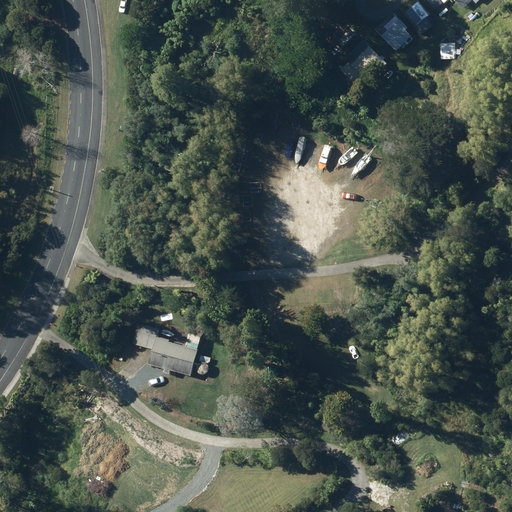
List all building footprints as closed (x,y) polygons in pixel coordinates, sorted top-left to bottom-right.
[(429,15),(418,1),(405,10),(416,24),(429,15)] [(379,32),(400,53),(415,38),(409,32),(412,30),(396,15),(379,32)] [(357,37),(351,30),(339,40),(346,47),(357,37)] [(443,41),(443,57),(457,58),(457,41),(443,41)] [(353,65),(342,76),(362,95),(390,65),(367,42),(356,53),(362,59),(354,67),(353,65)] [(156,350),(152,365),(167,369),(166,373),(173,375),(174,370),(195,376),(202,350),(200,349),(204,337),(194,334),(191,347),(172,342),(173,340),(160,337),(162,330),(141,323),(135,344),(156,350)]
